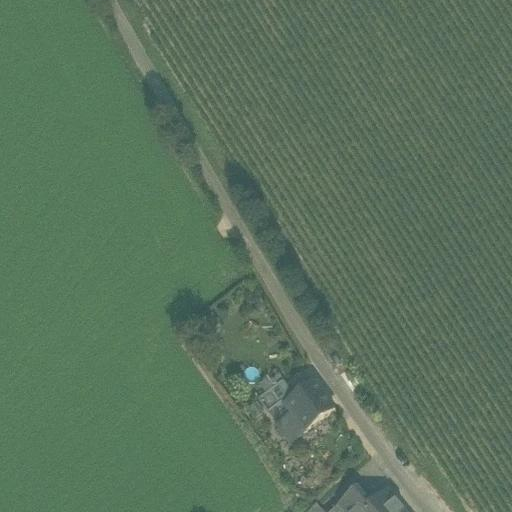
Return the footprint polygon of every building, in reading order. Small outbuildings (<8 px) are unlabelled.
[(187,332),(196,343),(220,324),(212,313),(187,332)] [(258,398),(268,411),(282,400),(285,404),(295,397),(282,380),(258,398)] [(276,425),(289,442),(334,408),(315,382),(295,397),(285,404),(291,413),(276,425)] [(282,400),(268,411),(276,425),(291,413),(285,404),(282,400)] [(372,511),(367,505),(369,503),(356,487),(328,511),(372,511)] [(405,511),(386,489),(369,503),(367,505),(372,511),(405,511)] [(304,511),(324,511),(316,502),(304,511)]
